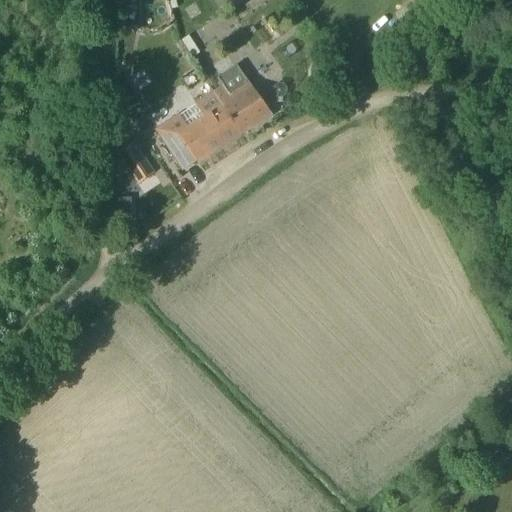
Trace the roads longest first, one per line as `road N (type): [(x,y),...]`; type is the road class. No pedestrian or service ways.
road 1 (track): [(112,246),(286,131),(511,90)]
road 2 (track): [(112,246),(102,0)]
road 3 (track): [(0,377),(112,246)]
